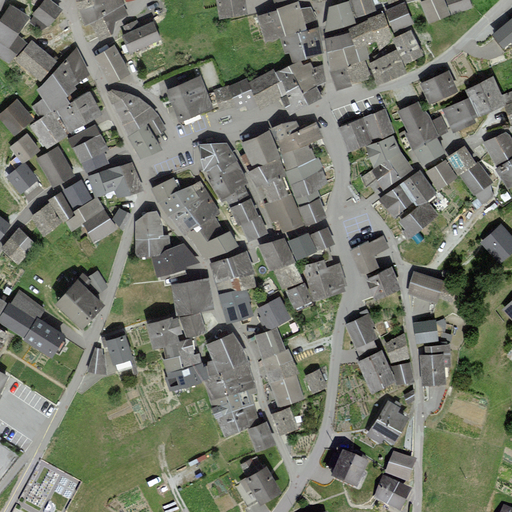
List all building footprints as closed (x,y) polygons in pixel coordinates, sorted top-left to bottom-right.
[(52,0),(45,0),(34,14),(50,26),(64,9),(52,0)] [(77,0),(85,25),(91,23),(100,41),(115,34),(116,20),(128,14),(122,0),(77,0)] [(218,0),(222,18),(251,12),(248,0),(218,0)] [(330,6),(326,31),(357,21),(356,18),(377,10),(372,0),(349,0),(350,1),(330,6)] [(426,0),(422,2),(431,24),(452,15),(446,0),(426,0)] [(471,0),(448,0),(453,14),(474,7),(471,0)] [(248,79),(215,91),(221,111),(236,106),(237,109),(246,106),(249,113),(260,107),(262,110),(283,98),(292,113),(324,98),(318,87),(326,82),(322,66),(313,68),(311,63),(305,66),(302,61),(323,53),(319,27),(316,28),(314,22),(316,20),(309,6),(301,8),(299,1),(257,15),(267,42),(280,38),(285,54),(291,53),(295,63),(277,72),(275,69),(250,84),(248,79)] [(330,70),(338,91),(375,77),(378,85),(409,74),(406,64),(428,54),(413,29),(394,39),(399,49),(371,62),(368,46),(377,41),(381,50),(395,34),(416,24),(407,2),(369,18),(349,28),(350,32),(324,38),(330,70)] [(0,41),(0,42),(0,57),(10,63),(14,59),(42,81),(58,61),(32,40),(30,42),(19,36),(33,15),(12,3),(1,21),(0,20),(0,41)] [(41,30),(48,27),(34,17),(31,22),(41,30)] [(126,34),(122,35),(130,54),(163,39),(155,21),(141,28),(137,20),(123,27),(126,34)] [(511,20),(495,34),(497,36),(495,38),(501,46),(511,38),(511,39),(511,20)] [(115,45),(95,57),(111,84),(131,72),(115,45)] [(91,74),(76,48),(37,89),(43,99),(31,107),(40,119),(30,127),(47,149),(69,134),(92,121),(94,125),(68,139),(86,172),(110,163),(104,151),(108,149),(96,127),(110,119),(106,109),(102,111),(92,91),(74,101),(71,98),(74,97),(71,94),(79,87),(77,84),(91,74)] [(451,71),(421,83),(430,104),(460,91),(451,71)] [(203,76),(168,91),(183,123),(216,109),(203,76)] [(511,91),(505,94),(496,76),(468,89),(472,97),(443,110),(454,134),(478,123),(476,119),(505,105),(511,119),(511,91)] [(114,89),(107,92),(142,159),(164,150),(156,137),(167,131),(159,117),(140,98),(114,89)] [(35,117),(18,99),(1,114),(18,132),(35,117)] [(420,101),(399,112),(410,131),(407,133),(425,165),(448,152),(440,137),(449,132),(441,117),(434,120),(429,111),(426,112),(420,101)] [(386,190),(415,169),(403,152),(395,134),(386,109),(339,127),(349,153),(368,145),(375,169),(386,190)] [(264,205),(272,224),(279,221),(284,232),(308,224),(309,226),(328,217),(318,192),(330,184),(318,158),(315,159),(309,144),(325,137),(317,122),(302,129),(297,119),(242,143),(247,154),(240,157),(245,168),(259,162),(266,165),(249,172),(258,188),(264,186),(271,202),(264,205)] [(511,135),(510,132),(484,143),(499,167),(497,168),(503,178),(506,176),(511,186),(511,135)] [(22,163),(7,175),(21,193),(39,178),(26,162),(41,150),(27,133),(10,148),(22,163)] [(230,207),(250,242),(269,233),(244,188),(249,185),(227,144),(201,145),(206,171),(212,180),(210,182),(230,207)] [(58,146),(36,159),(54,188),(75,175),(58,146)] [(422,171),(382,198),(397,217),(416,202),(420,206),(401,221),(407,229),(403,232),(411,240),(441,216),(429,202),(462,177),(484,205),(497,196),(491,187),(496,183),(468,146),(448,157),(449,160),(424,175),(422,171)] [(50,203),(31,216),(45,237),(65,221),(72,232),(84,224),(95,244),(122,229),(129,214),(120,209),(112,220),(105,210),(98,197),(115,191),(118,198),(142,192),(132,163),(109,169),(88,176),(96,198),(93,200),(81,180),(62,191),(49,200),(50,203)] [(374,171),(361,178),(366,187),(379,180),(374,171)] [(151,190),(206,261),(241,247),(231,231),(224,235),(213,218),(221,214),(202,182),(181,191),(174,178),(151,190)] [(149,213),(136,222),(136,258),(150,256),(157,278),(162,276),(164,279),(200,263),(184,244),(172,248),(169,235),(165,236),(157,212),(149,213)] [(0,240),(12,224),(0,214),(0,240)] [(511,233),(504,224),(483,243),(503,265),(511,256),(511,233)] [(2,248),(19,264),(37,244),(20,228),(2,248)] [(286,238),(259,247),(270,272),(274,271),(283,290),(286,289),(295,309),(315,301),(347,292),(346,287),(349,286),(341,263),(339,264),(330,267),(326,259),(303,266),(309,282),(305,283),(297,260),(323,249),(333,245),(336,244),(328,228),(313,235),(311,232),(288,242),(286,238)] [(369,241),(351,252),(363,276),(382,267),(377,255),(390,249),(384,236),(371,243),(369,241)] [(339,264),(333,245),(323,249),(326,259),(330,267),(339,264)] [(255,336),(278,408),(305,397),(296,375),(301,373),(290,350),(287,351),(278,328),(292,320),(281,298),(256,310),(249,290),(258,287),(254,274),(257,273),(248,252),(211,264),(217,280),(214,281),(229,324),(259,313),(262,317),(258,318),(262,327),(266,326),(269,331),(255,336)] [(394,267),(368,280),(378,300),(404,287),(394,267)] [(448,281),(415,271),(409,294),(441,303),(443,299),(457,303),(460,290),(447,286),(448,281)] [(84,274),(58,302),(84,329),(108,305),(97,295),(108,288),(97,272),(88,277),(84,274)] [(211,401),(226,438),(265,420),(258,403),(250,360),(234,334),(207,345),(214,360),(203,366),(194,338),(208,332),(200,313),(216,309),(208,279),(172,285),(177,315),(148,324),(156,349),(163,347),(167,359),(164,360),(169,378),(166,380),(170,389),(172,389),(174,392),(205,382),(211,401)] [(18,291),(0,320),(0,322),(55,356),(68,336),(40,319),(46,308),(18,291)] [(359,362),(375,394),(396,382),(399,385),(416,382),(412,363),(393,367),(384,350),(381,352),(376,340),(379,338),(374,327),(377,325),(367,310),(360,313),(362,318),(346,325),(362,360),(359,362)] [(439,320),(415,323),(418,344),(442,341),(439,320)] [(0,350),(10,335),(0,329),(0,350)] [(128,335),(108,341),(118,372),(133,367),(131,360),(136,359),(128,335)] [(387,341),(394,362),(412,357),(406,336),(387,341)] [(427,355),(422,355),(424,385),(450,383),(449,367),(455,366),(453,345),(427,347),(427,355)] [(96,348),(88,372),(108,374),(103,349),(96,348)] [(322,369),(305,377),(309,385),(311,384),(314,392),(327,387),(325,383),(327,382),(322,369)] [(0,394),(10,376),(0,370),(0,394)] [(415,391),(406,396),(410,403),(419,399),(415,391)] [(390,400),(369,434),(383,443),(387,438),(397,444),(413,419),(401,411),(403,408),(390,400)] [(291,407),(270,415),(278,436),(299,428),(291,407)] [(267,422),(249,429),(258,452),(277,444),(267,422)] [(372,463),(346,452),(335,478),(361,489),(372,463)] [(248,474),(265,465),(258,453),(241,463),(248,474)] [(420,462),(396,453),(388,474),(412,483),(420,462)] [(269,466),(240,482),(247,494),(254,490),(262,504),(284,492),(269,466)] [(405,511),(406,511),(416,491),(385,477),(375,498),(405,511)]
